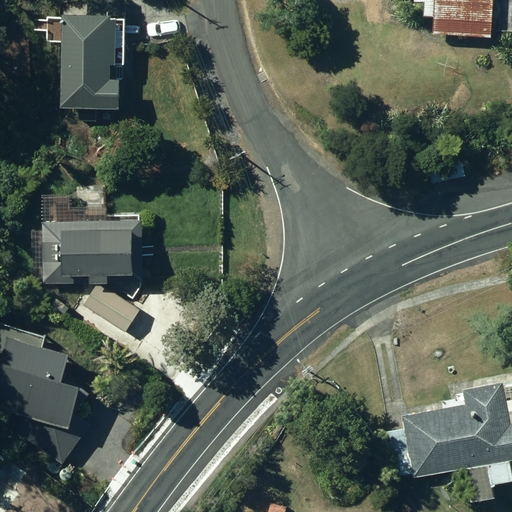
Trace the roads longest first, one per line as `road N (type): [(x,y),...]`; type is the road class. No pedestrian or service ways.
road 1 (secondary): [(366,283),(318,309),(238,378),(132,511)]
road 2 (unclassified): [(217,0),(250,106),(366,283)]
road 3 (secondary): [(511,223),(366,283)]
